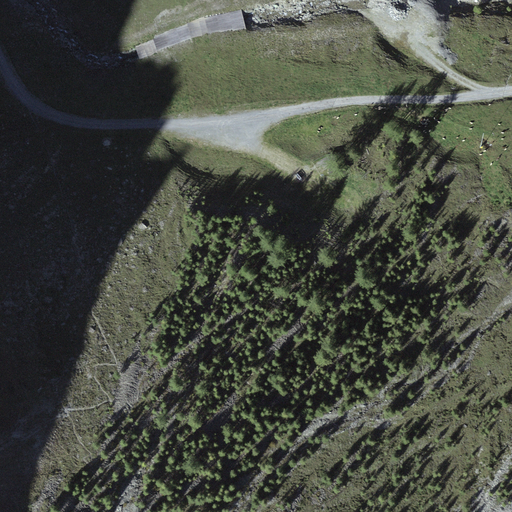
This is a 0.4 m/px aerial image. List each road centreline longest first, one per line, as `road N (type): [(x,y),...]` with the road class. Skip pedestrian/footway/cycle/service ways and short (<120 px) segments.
road 1 (track): [(511,88),(325,102),(256,121),(104,121),(33,103),(0,51)]
road 2 (track): [(205,124),(313,182)]
